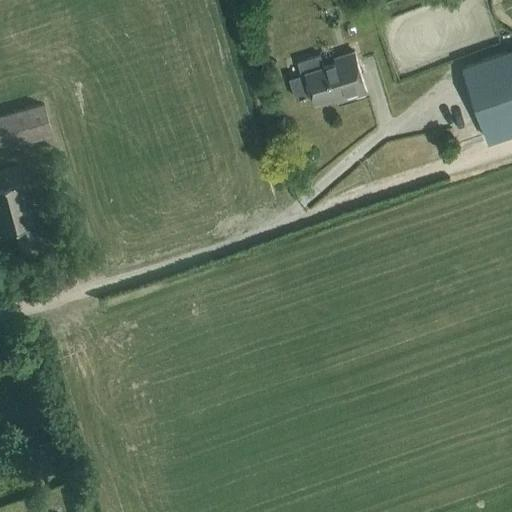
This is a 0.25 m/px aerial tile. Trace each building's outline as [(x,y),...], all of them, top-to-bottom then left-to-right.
[(489,141),(511,132),(511,48),(463,65),(489,141)] [(302,74),(307,73),(316,102),(347,92),(348,97),(367,91),(355,51),(336,57),(337,62),(324,66),(321,54),(298,61),(302,74)] [(0,116),(0,148),(53,134),(45,104),(0,116)] [(41,247),(36,228),(19,165),(0,170),(0,232),(15,228),(22,252),(41,247)] [(45,392),(38,374),(26,379),(33,397),(45,392)]
